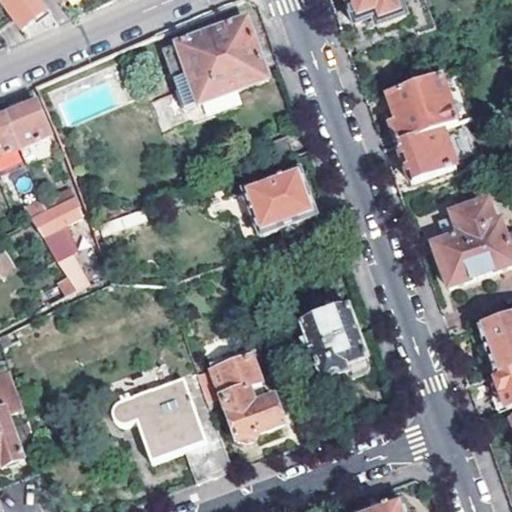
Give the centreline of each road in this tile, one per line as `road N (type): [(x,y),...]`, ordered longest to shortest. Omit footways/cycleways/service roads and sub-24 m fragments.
road 1 (residential): [(293,0),(450,435)]
road 2 (residential): [(223,511),(450,435)]
road 3 (residential): [(0,73),(168,0)]
